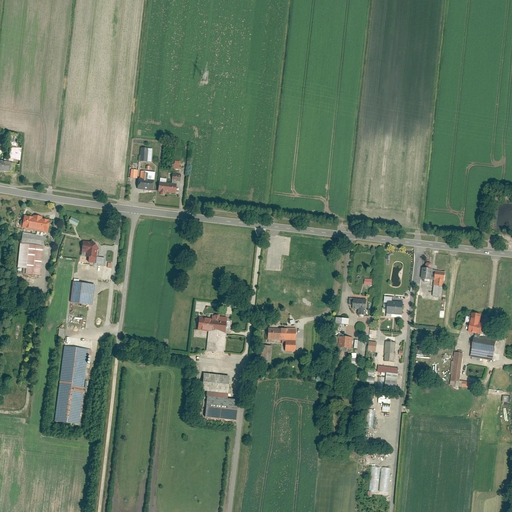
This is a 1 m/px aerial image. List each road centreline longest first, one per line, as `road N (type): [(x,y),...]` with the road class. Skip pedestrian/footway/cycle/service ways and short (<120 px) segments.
road 1 (secondary): [(0,189),(511,254)]
road 2 (track): [(134,210),(99,511)]
road 3 (unknown): [(103,206),(91,361)]
